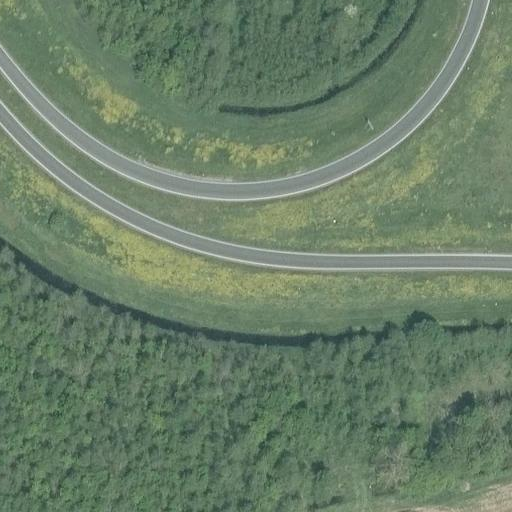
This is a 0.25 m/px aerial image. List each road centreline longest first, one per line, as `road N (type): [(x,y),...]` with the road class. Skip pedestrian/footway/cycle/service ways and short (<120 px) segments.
road 1 (trunk): [(478,0),(455,63),(401,130),(330,176),(248,193),(190,191),(113,161),(65,130),(0,61)]
road 2 (trunk): [(0,116),(98,202),(211,249),(273,261),(511,265)]
